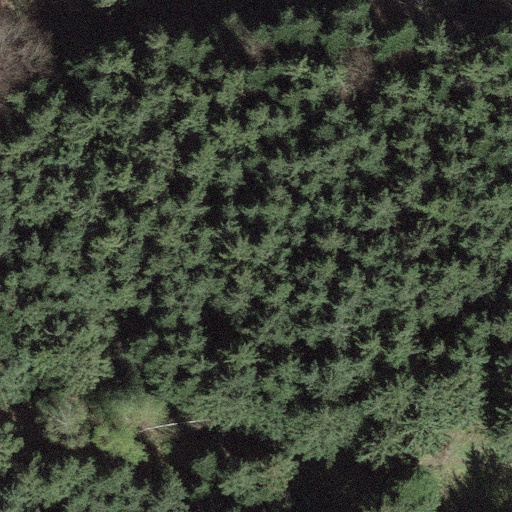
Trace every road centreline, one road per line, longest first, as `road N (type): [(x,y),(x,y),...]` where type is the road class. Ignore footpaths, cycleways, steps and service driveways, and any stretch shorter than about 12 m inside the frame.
road 1 (track): [(0,422),(85,424),(187,445),(511,480)]
road 2 (track): [(0,24),(406,3),(511,22)]
